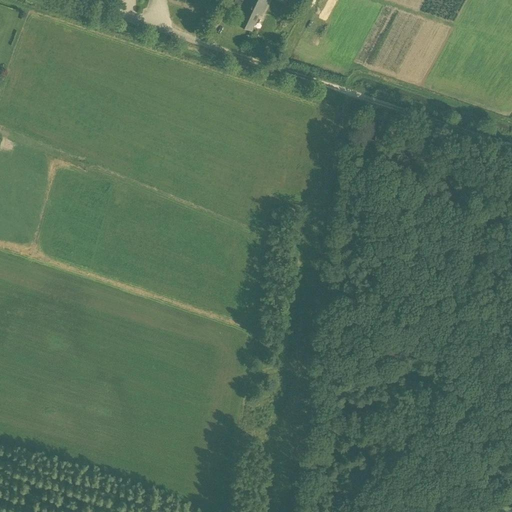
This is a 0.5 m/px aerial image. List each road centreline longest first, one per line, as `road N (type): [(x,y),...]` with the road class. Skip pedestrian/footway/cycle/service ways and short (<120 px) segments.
road 1 (track): [(240,62),(511,149)]
road 2 (unclassified): [(240,62),(58,0)]
